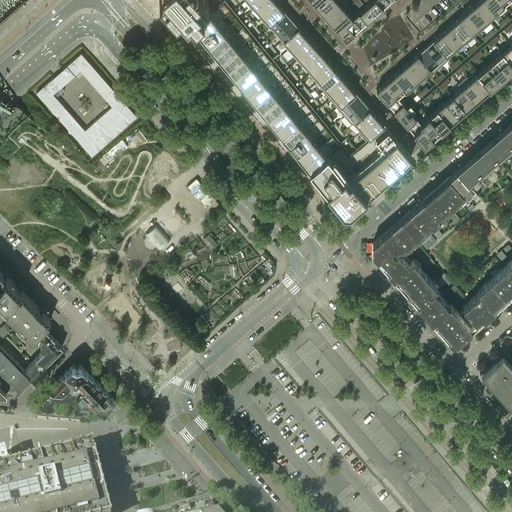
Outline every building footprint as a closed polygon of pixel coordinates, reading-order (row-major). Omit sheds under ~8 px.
[(172,0),(192,25),(205,14),(197,20),(188,9),(198,0),(197,0),(172,0)] [(244,0),(245,0),(252,8),(252,9),(255,6),(261,0),(244,0)] [(275,0),(261,0),(255,6),(261,14),(262,14),(276,1),(275,0)] [(337,0),(323,0),(317,6),(324,14),(338,1),(337,0)] [(338,1),(324,14),(331,22),(347,8),(339,0),(338,0),(338,1)] [(371,0),(369,2),(367,4),(374,13),(389,1),(388,0),(371,0)] [(495,10),(486,0),(477,0),(474,3),(487,17),(495,10)] [(503,3),(500,0),(486,0),(495,10),(503,3)] [(261,14),(259,16),(266,24),(266,25),(269,22),(283,9),(276,1),(262,14),(261,14)] [(487,17),(474,3),(466,10),(479,25),(487,17)] [(356,14),(353,17),(360,26),(374,13),(367,4),(364,6),(356,14)] [(347,8),(331,22),(338,30),(353,17),(356,14),(349,6),(347,8)] [(283,9),(269,22),(276,30),(290,17),(283,9)] [(479,25),(466,10),(458,17),(471,32),(479,25)] [(204,16),(193,25),(200,33),(210,25),(216,20),(209,12),(204,16)] [(290,17),(276,30),(283,38),(297,25),(290,17)] [(353,17),(338,30),(346,39),(360,26),(353,17)] [(471,32),(458,17),(450,24),(462,39),(471,32)] [(210,25),(200,33),(206,42),(217,33),(223,28),(216,20),(210,25)] [(462,39),(450,24),(442,31),(454,46),(462,39)] [(283,38),(280,40),(288,49),(305,34),(297,25),(283,38)] [(217,33),(206,42),(213,50),(224,41),(230,37),(223,28),(217,33)] [(454,46),(442,31),(434,38),(446,53),(454,46)] [(305,34),(288,49),(295,57),(312,42),(305,34)] [(392,36),(365,60),(373,70),(400,46),(392,36)] [(224,41),(213,50),(220,58),(231,50),(236,45),(230,37),(224,41)] [(446,53),(434,38),(425,45),(438,60),(446,53)] [(312,42),(295,57),(302,65),(303,64),(319,50),(312,42)] [(511,46),(510,44),(502,51),(511,62),(511,46)] [(231,50),(220,58),(227,67),(238,58),(243,53),(236,45),(231,50)] [(438,60),(425,45),(417,52),(430,67),(438,60)] [(319,50),(303,64),(310,72),(326,58),(319,50)] [(511,67),(511,62),(502,51),(494,58),(506,73),(511,67)] [(91,155),(137,115),(81,52),(63,68),(70,77),(80,69),(112,105),(85,129),(53,93),(62,85),(54,76),(36,92),(91,155)] [(430,67),(417,52),(409,60),(422,74),(430,67)] [(238,58),(227,67),(234,75),(245,66),(250,62),(243,53),(238,58)] [(310,72),(309,73),(316,81),(333,66),(326,58),(310,72)] [(498,80),(506,73),(494,58),(485,65),(498,80)] [(422,74),(409,60),(401,67),(413,81),(422,74)] [(245,66),(234,75),(241,84),(251,75),(257,70),(250,62),(245,66)] [(490,87),(498,80),(485,65),(477,72),(490,87)] [(333,66),(316,81),(323,89),(340,74),(333,66)] [(413,81),(401,67),(393,74),(405,88),(413,81)] [(251,75),(241,84),(247,92),(258,83),(264,79),(257,70),(251,75)] [(490,87),(477,72),(469,79),(482,94),(490,87)] [(323,89),(322,90),(330,98),(348,82),(340,74),(323,89)] [(405,88),(393,74),(385,80),(398,95),(405,88)] [(258,83),(247,92),(254,100),(265,91),(271,87),(264,79),(258,83)] [(482,94),(469,79),(461,86),(473,101),(482,94)] [(398,95),(385,80),(376,88),(391,105),(400,97),(398,95)] [(348,82),(330,98),(337,106),(355,90),(348,82)] [(465,108),(473,101),(461,86),(453,93),(465,108)] [(265,91),(254,100),(261,109),(272,100),(277,95),(271,87),(265,91)] [(355,90),(337,106),(344,114),(362,98),(355,90)] [(457,115),(465,108),(453,93),(445,100),(457,115)] [(272,100),(261,109),(268,117),(279,108),(284,104),(277,95),(272,100)] [(408,106),(400,97),(391,105),(410,127),(419,119),(411,111),(408,106)] [(362,98),(344,114),(351,122),(351,123),(352,122),(369,107),(362,98)] [(457,115),(445,100),(436,108),(449,122),(457,115)] [(279,108),(268,117),(275,125),(286,117),(291,112),(284,104),(279,108)] [(369,107),(352,122),(359,129),(359,130),(376,115),(369,107)] [(449,122),(436,108),(428,115),(441,129),(449,122)] [(286,117),(275,125),(282,134),(292,125),(298,121),(291,112),(286,117)] [(0,134),(2,136),(14,122),(11,119),(9,122),(0,114),(0,134)] [(359,129),(358,130),(358,131),(365,139),(382,124),(381,123),(382,122),(376,115),(359,130),(359,129)] [(441,129),(428,115),(421,121),(433,136),(441,129)] [(433,136),(421,121),(419,119),(410,127),(424,144),(433,136)] [(292,125),(282,134),(288,142),(299,133),(305,129),(298,121),(292,125)] [(511,121),(511,122),(510,122),(510,123),(494,137),(494,136),(493,137),(494,137),(478,151),(478,150),(477,150),(477,151),(462,165),(461,164),(461,165),(457,169),(457,168),(456,169),(469,184),(474,180),(492,165),(506,152),(507,152),(509,150),(511,147),(511,121)] [(320,159),(309,167),(342,208),(349,209),(366,194),(375,186),(376,185),(411,155),(387,128),(384,124),(382,125),(382,124),(365,139),(355,148),(367,162),(360,169),(351,177),(348,179),(327,153),(325,154),(320,159)] [(299,133),(288,142),(295,151),(306,142),(312,137),(305,129),(299,133)] [(306,142),(295,151),(302,159),(313,150),(318,146),(312,137),(306,142)] [(313,150),(302,159),(309,167),(320,159),(325,154),(318,146),(313,150)] [(469,184),(456,169),(449,175),(465,194),(468,198),(475,191),(469,184)] [(439,216),(446,211),(465,194),(449,175),(400,217),(418,238),(427,248),(436,239),(427,229),(434,223),(439,218),(440,217),(439,216)] [(210,208),(218,201),(203,184),(195,191),(210,208)] [(453,219),(448,223),(451,226),(460,218),(455,212),(450,216),(453,219)] [(398,250),(405,246),(418,238),(400,217),(372,241),(372,252),(394,276),(409,262),(398,250)] [(444,223),(439,218),(434,223),(438,228),(444,223)] [(158,249),(170,239),(156,224),(145,234),(158,249)] [(437,228),(433,232),(438,238),(443,234),(437,228)] [(203,234),(204,235),(203,237),(207,241),(212,237),(210,236),(212,234),(210,231),(208,233),(207,232),(206,233),(205,232),(203,234)] [(506,255),(501,249),(496,253),(502,259),(506,255)] [(428,267),(434,261),(430,257),(424,262),(428,267)] [(508,295),(511,291),(511,258),(491,277),(508,295)] [(437,286),(431,279),(413,259),(409,262),(394,276),(418,303),(435,288),(437,286)] [(489,266),(486,263),(477,271),(480,274),(489,266)] [(8,274),(3,269),(2,270),(0,268),(0,301),(4,305),(2,307),(9,313),(27,295),(21,290),(22,289),(18,284),(15,287),(12,284),(14,283),(7,275),(8,274)] [(451,281),(443,272),(440,274),(448,283),(451,281)] [(478,322),(507,296),(508,295),(491,277),(478,289),(479,290),(462,305),(464,307),(469,313),(474,318),(478,322)] [(474,284),(469,278),(464,282),(469,288),(474,284)] [(444,292),(452,301),(456,298),(452,293),(458,288),(454,283),(444,292)] [(464,318),(469,313),(464,307),(460,310),(459,312),(450,303),(449,304),(435,288),(418,303),(451,341),(457,341),(478,322),(474,318),(469,323),(464,318)] [(36,304),(27,295),(9,313),(17,322),(15,323),(23,331),(25,330),(32,337),(50,319),(43,311),(44,311),(40,306),(37,309),(34,306),(36,304)] [(462,305),(456,298),(452,301),(460,310),(464,307),(462,305)] [(0,333),(3,336),(10,329),(4,323),(0,326),(0,333)] [(43,349),(32,361),(25,367),(33,374),(33,375),(62,346),(45,328),(38,335),(43,340),(40,343),(40,346),(43,349)] [(0,382),(6,388),(8,386),(10,387),(12,387),(14,386),(18,390),(30,378),(30,377),(33,374),(25,367),(23,369),(0,344),(0,382)] [(511,368),(500,355),(480,373),(480,374),(482,372),(511,404),(511,368)] [(114,406),(118,403),(80,364),(73,363),(38,398),(39,398),(114,406)] [(108,511),(100,480),(91,446),(40,460),(39,456),(37,457),(38,460),(8,468),(4,454),(0,455),(0,511),(108,511)]
